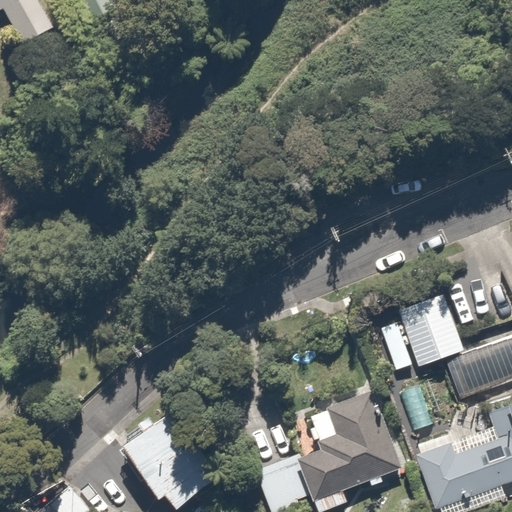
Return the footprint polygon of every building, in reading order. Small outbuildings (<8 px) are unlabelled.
[(26,0),(0,0),(0,44),(10,63),(49,42),(26,0)] [(394,328),(412,379),(466,360),(448,309),(394,328)] [(511,343),(442,371),(457,409),(511,387),(511,343)] [(292,468),(310,510),(403,471),(371,396),(330,413),(341,440),(313,452),(316,457),(292,468)] [(295,511),(306,508),(264,406),(225,422),(261,511),(295,511)] [(417,462),(436,511),(490,511),(508,505),(503,492),(511,488),(511,413),(491,421),(495,433),(417,462)] [(182,511),(211,492),(159,418),(128,439),(131,442),(105,460),(141,511),(144,511),(152,507),(156,511),(182,511)] [(90,511),(91,511),(67,481),(33,509),(36,511),(90,511)]
